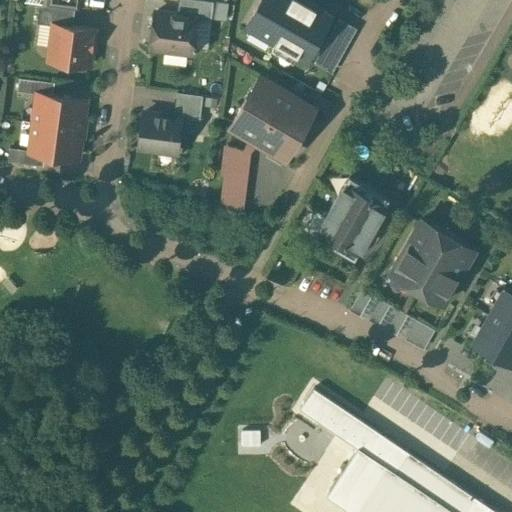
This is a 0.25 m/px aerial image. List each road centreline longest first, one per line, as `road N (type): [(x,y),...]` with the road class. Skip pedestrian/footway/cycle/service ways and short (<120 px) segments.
road 1 (residential): [(511,415),(423,357),(136,232),(109,203)]
road 2 (residential): [(109,203),(131,0)]
